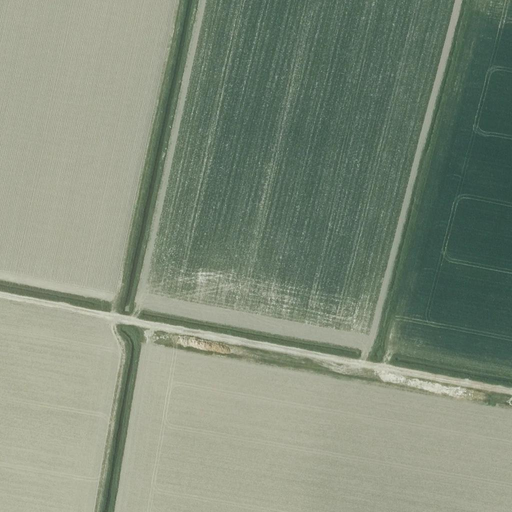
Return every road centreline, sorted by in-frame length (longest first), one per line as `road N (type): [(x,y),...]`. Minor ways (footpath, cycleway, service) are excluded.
road 1 (track): [(511,395),(0,297)]
road 2 (track): [(93,511),(121,345),(115,321)]
